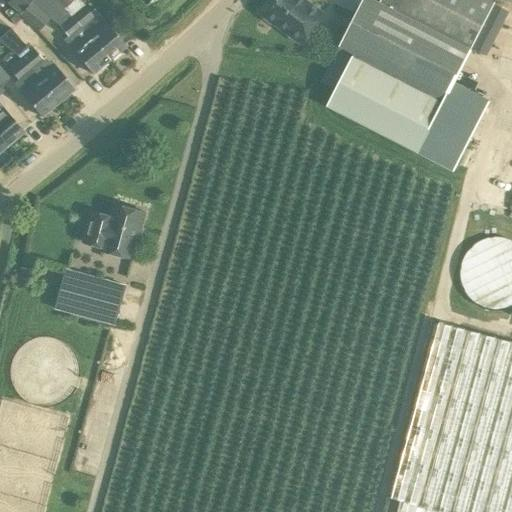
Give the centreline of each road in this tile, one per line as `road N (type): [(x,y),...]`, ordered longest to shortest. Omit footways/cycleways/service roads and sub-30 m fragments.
road 1 (track): [(89,511),(210,67),(205,31)]
road 2 (unclassified): [(0,193),(236,0)]
